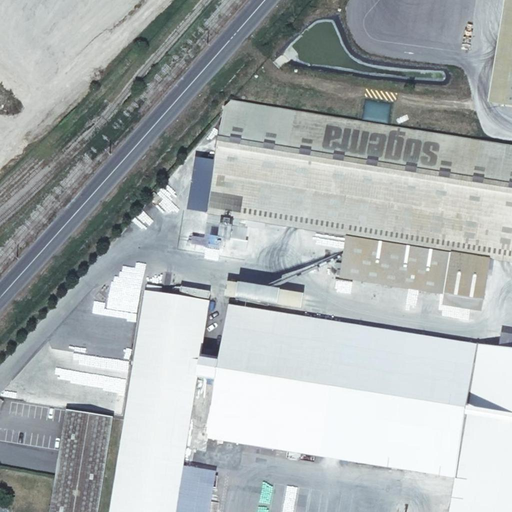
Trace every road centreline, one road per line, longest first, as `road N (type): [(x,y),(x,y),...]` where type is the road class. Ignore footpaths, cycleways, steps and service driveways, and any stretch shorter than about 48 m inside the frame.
road 1 (unknown): [(0,393),(96,273),(138,249),(459,325),(496,322),(511,310)]
road 2 (unclassified): [(0,297),(263,0)]
